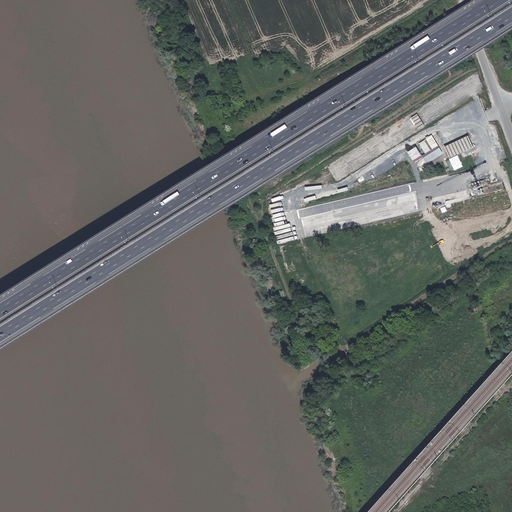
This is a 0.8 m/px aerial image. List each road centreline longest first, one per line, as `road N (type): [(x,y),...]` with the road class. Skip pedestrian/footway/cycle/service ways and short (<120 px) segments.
road 1 (motorway): [(0,344),(511,18)]
road 2 (motorway): [(498,0),(0,313)]
road 3 (unknown): [(499,103),(437,128),(351,182),(286,196)]
road 4 (tertiary): [(469,0),(511,136)]
